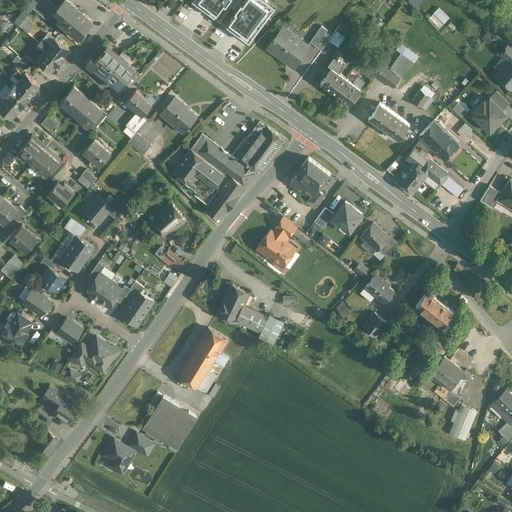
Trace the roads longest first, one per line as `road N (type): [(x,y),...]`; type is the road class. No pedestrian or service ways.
road 1 (residential): [(305,131),(141,345)]
road 2 (secondary): [(305,131),(127,3)]
road 3 (residential): [(141,345),(26,499)]
road 4 (secondary): [(449,236),(305,131)]
